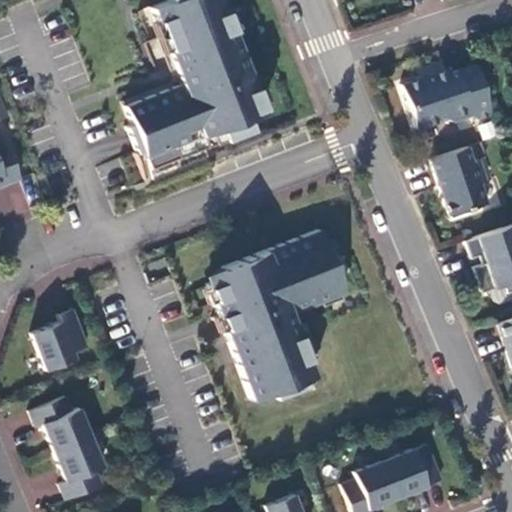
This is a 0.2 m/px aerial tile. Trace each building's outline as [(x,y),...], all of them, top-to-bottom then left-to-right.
[(242,120),(260,113),(249,84),(245,85),(239,70),(243,69),(215,0),(161,0),(163,2),(146,8),(176,84),(118,107),(126,125),(121,127),(132,155),(136,153),(143,170),(172,158),(169,148),(214,131),(218,141),(246,130),(242,120)] [(490,114),(473,65),(445,74),(443,69),(429,74),(430,77),(422,80),(421,77),(398,85),(413,128),(444,118),(451,122),(469,116),(476,119),(490,114)] [(465,146),(427,159),(439,192),(441,198),(448,219),(467,213),(465,209),(484,203),(478,184),(485,181),(477,159),(471,161),(465,146)] [(0,189),(19,182),(5,147),(0,149),(0,189)] [(483,263),(470,267),(479,293),(502,285),(504,293),(511,290),(511,224),(462,241),(468,259),(481,254),(483,263)] [(221,268),(225,278),(204,286),(248,401),(267,394),(269,398),(296,387),(295,383),(311,376),(287,314),(342,292),(319,229),(221,268)] [(74,361),(71,354),(86,348),(71,311),(55,317),(58,323),(29,335),(43,373),(74,361)] [(511,317),(495,323),(511,370),(511,369),(511,317)] [(52,455),(89,439),(77,410),(70,413),(64,398),(27,413),(33,429),(40,426),(52,455)] [(101,469),(89,439),(52,455),(63,483),(57,486),(63,502),(100,486),(94,472),(101,469)] [(380,461),(395,499),(425,488),(425,486),(440,481),(426,445),(411,451),(411,449),(380,461)] [(395,499),(380,461),(350,473),(353,479),(337,485),(347,511),(366,511),(366,510),(395,499)] [(299,511),(293,495),(262,507),(264,511),(299,511)]
